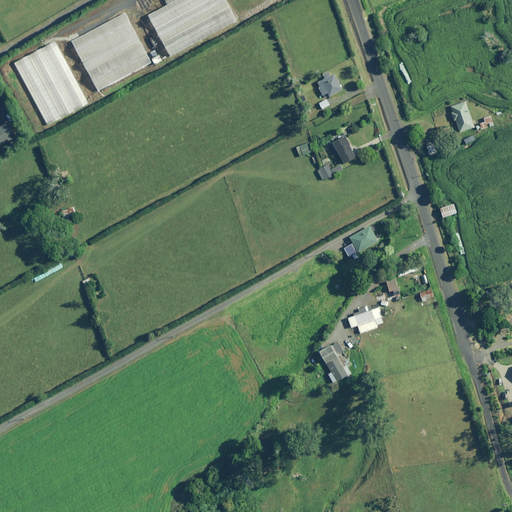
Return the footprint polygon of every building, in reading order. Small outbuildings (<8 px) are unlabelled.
[(225,0),(176,0),(148,15),(171,57),(237,21),(225,0)] [(125,12),(72,41),(99,90),(152,61),(125,12)] [(57,40),(16,62),(49,124),(90,103),(57,40)] [(163,61),(160,55),(153,59),(156,65),(163,61)] [(335,70),(317,80),(327,98),(345,88),(335,70)] [(331,105),(327,99),(320,103),(323,109),(331,105)] [(467,100),(451,105),(461,132),(477,126),(467,100)] [(480,123),(482,130),(494,126),(491,116),(484,118),(485,121),(480,123)] [(0,146),(17,137),(9,123),(0,127),(0,146)] [(346,135),(333,142),(345,164),(358,158),(346,135)] [(439,152),(435,140),(426,143),(430,155),(439,152)] [(311,153),(307,143),(297,147),(300,157),(311,153)] [(334,175),(329,163),(320,168),(321,170),(318,171),(323,180),(334,175)] [(455,203),(440,209),(444,218),(458,213),(455,203)] [(77,216),(74,207),(62,211),(65,220),(77,216)] [(84,236),(79,223),(69,227),(74,240),(84,236)] [(358,253),(379,243),(375,233),(371,226),(350,237),(354,244),(344,249),(348,258),(358,253)] [(89,278),(83,281),(86,287),(92,285),(89,278)] [(401,288),(398,279),(388,282),(391,292),(401,288)] [(433,298),(430,290),(420,294),(423,302),(433,298)] [(386,322),(381,308),(349,318),(352,328),(359,326),(361,333),(378,328),(378,325),(386,322)] [(337,356),(344,352),(338,342),(321,352),(326,363),(332,372),(329,374),(334,384),(348,376),(337,356)]
